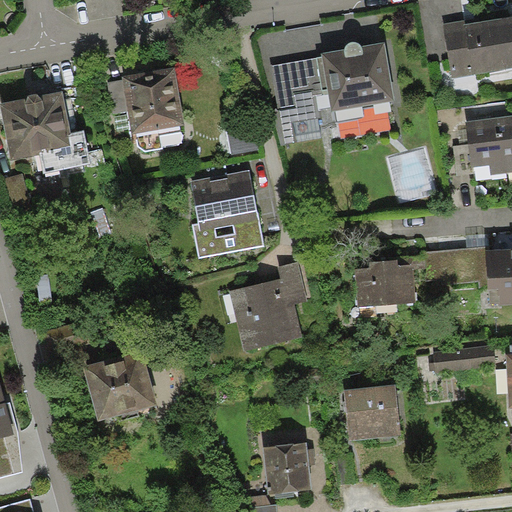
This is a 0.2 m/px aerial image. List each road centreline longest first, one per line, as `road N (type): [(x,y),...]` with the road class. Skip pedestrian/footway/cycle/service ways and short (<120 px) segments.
road 1 (residential): [(0,239),(73,511)]
road 2 (residential): [(39,39),(290,0)]
